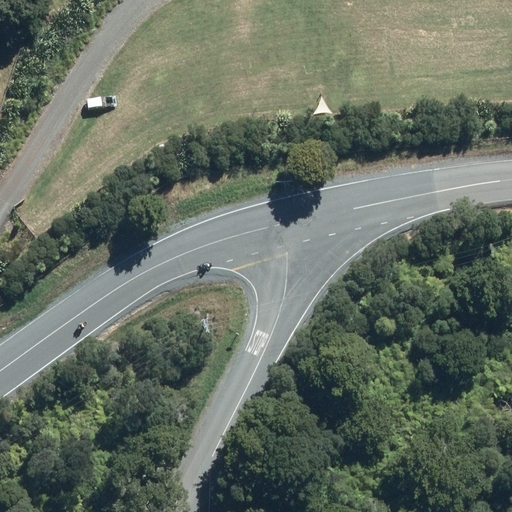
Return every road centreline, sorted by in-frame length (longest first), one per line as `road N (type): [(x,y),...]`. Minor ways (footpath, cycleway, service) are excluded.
road 1 (unclassified): [(0,374),(142,275),(188,251),(287,224)]
road 2 (unclassified): [(186,511),(290,307),(295,263),(287,224)]
road 3 (unclassified): [(287,224),(511,183)]
